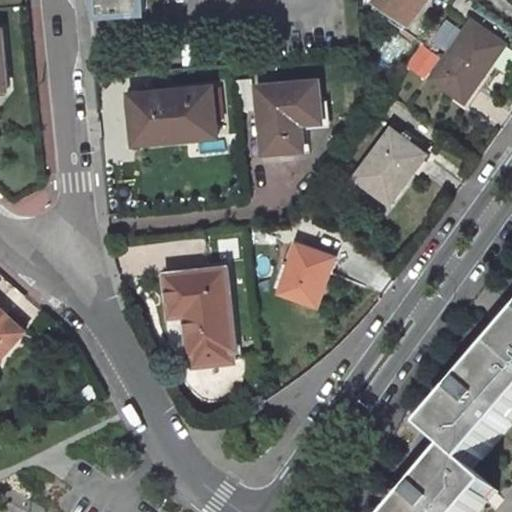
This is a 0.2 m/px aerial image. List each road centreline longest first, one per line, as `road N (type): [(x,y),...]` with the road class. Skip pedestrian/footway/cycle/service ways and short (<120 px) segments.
road 1 (residential): [(277,511),(511,177)]
road 2 (unclassified): [(57,0),(96,303)]
road 3 (unknown): [(61,30),(331,8),(342,0)]
road 4 (unclassified): [(96,303),(175,456),(239,511)]
road 5 (unclassified): [(0,231),(96,303)]
